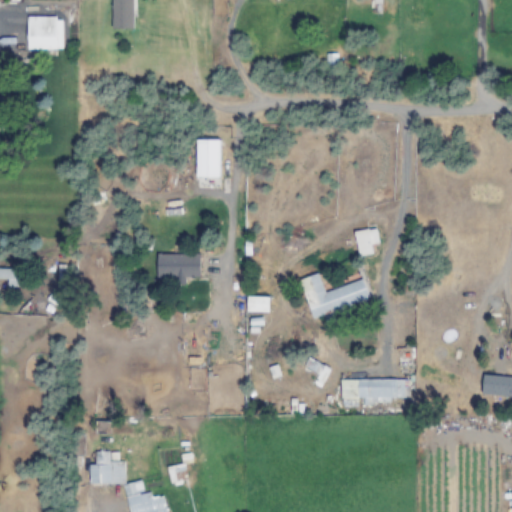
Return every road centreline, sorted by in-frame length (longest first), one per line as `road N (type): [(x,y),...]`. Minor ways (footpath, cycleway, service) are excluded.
road 1 (residential): [(511,111),(163,101)]
road 2 (residential): [(241,0),(220,40),(252,108),(227,212)]
